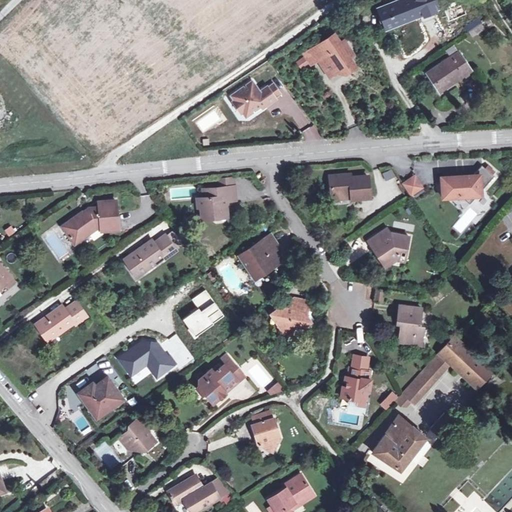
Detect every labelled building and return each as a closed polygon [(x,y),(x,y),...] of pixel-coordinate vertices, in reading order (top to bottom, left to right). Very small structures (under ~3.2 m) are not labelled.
[(385,29),(417,17),(410,0),(397,0),(377,8),(385,29)] [(471,36),(482,28),(476,18),(464,27),(471,36)] [(319,57),(317,58),(329,75),(341,67),(348,69),(353,65),(347,56),(351,53),(342,40),(339,44),(333,35),(313,48),(319,57)] [(450,56),(425,73),(438,92),(461,77),(470,71),(457,51),(456,52),(452,46),(446,50),(450,56)] [(242,112),(246,117),(253,112),(259,107),(261,109),(274,99),(274,98),(267,89),(266,88),(259,93),(251,83),(231,97),(235,102),(234,105),(239,111),(242,112)] [(267,89),(274,98),(279,94),(272,85),(267,89)] [(305,141),(321,138),(318,125),(302,129),(305,141)] [(441,177),(442,188),(451,196),(461,196),(470,195),(474,198),(493,176),(481,165),(472,175),(441,177)] [(382,172),(385,180),(394,177),(392,169),(382,172)] [(350,175),(330,176),(331,197),(352,195),(352,198),(352,199),(369,197),(368,176),(350,177),(350,175)] [(221,187),(234,186),(234,177),(220,178),(221,187)] [(409,196),(421,189),(414,177),(402,184),(409,196)] [(236,200),(234,186),(221,187),(203,188),(204,198),(196,198),(197,208),(201,207),(202,219),(213,218),(213,214),(227,213),(226,201),(236,200)] [(442,188),(442,197),(451,196),(442,188)] [(461,196),(469,203),(474,198),(470,195),(461,196)] [(100,226),(100,228),(100,232),(118,230),(116,201),(99,202),(99,208),(89,209),(82,214),(84,216),(79,219),(78,217),(76,216),(65,223),(70,230),(65,233),(73,245),(89,233),(88,231),(95,226),(100,226)] [(70,230),(65,223),(61,227),(65,233),(70,230)] [(395,254),(405,256),(409,236),(390,233),(387,228),(372,239),(377,246),(373,249),(382,263),(395,254)] [(172,232),(166,236),(176,251),(182,246),(172,232)] [(271,264),(273,267),(282,260),(276,250),(279,248),(270,235),(239,256),(252,276),(271,264)] [(176,251),(166,236),(155,244),(152,240),(127,257),(139,275),(164,257),(165,259),(176,251)] [(377,246),(372,239),(368,241),(373,249),(377,246)] [(395,254),(382,263),(385,267),(396,260),(404,262),(405,256),(395,254)] [(139,275),(127,257),(124,259),(136,277),(139,275)] [(0,295),(16,283),(0,263),(0,295)] [(271,264),(252,276),(254,279),(273,267),(271,264)] [(285,335),(299,326),(303,327),(311,322),(306,315),(309,302),(294,299),(271,314),(285,335)] [(38,322),(50,338),(73,322),(74,324),(86,315),(76,302),(65,310),(61,306),(38,322)] [(397,323),(401,324),(399,342),(420,345),(423,326),(419,326),(421,309),(400,306),(397,323)] [(50,338),(38,322),(35,325),(47,341),(50,338)] [(454,336),(439,353),(450,364),(477,388),(492,372),(454,336)] [(143,341),(119,357),(131,375),(148,363),(157,376),(173,365),(158,343),(143,341)] [(450,364),(439,353),(424,369),(436,379),(450,364)] [(354,357),(352,368),(366,370),(367,359),(354,357)] [(214,395),(218,399),(225,393),(224,391),(237,380),(239,382),(245,376),(230,359),(214,372),(212,369),(204,375),(199,379),(198,386),(196,388),(202,395),(204,393),(209,399),(214,395)] [(366,370),(352,368),(351,377),(348,377),(346,387),(343,386),(342,397),(350,398),(357,399),(357,396),(366,397),(367,388),(370,389),(371,379),(369,379),(370,371),(366,370)] [(436,379),(424,369),(408,386),(420,396),(436,379)] [(97,404),(103,412),(121,398),(107,378),(95,387),(92,383),(79,393),(91,409),(97,404)] [(273,397),(284,389),(278,381),(267,390),(273,397)] [(420,396),(408,386),(400,395),(394,401),(399,406),(406,406),(410,402),(413,404),(420,396)] [(214,395),(209,399),(213,403),(218,399),(214,395)] [(357,399),(350,398),(349,404),(364,406),(366,397),(357,396),(357,399)] [(97,404),(91,409),(97,417),(103,412),(97,404)] [(255,424),(272,419),(270,412),(252,418),(255,424)] [(431,429),(440,436),(453,422),(449,418),(443,413),(430,428),(431,429)] [(372,452),(400,470),(425,437),(399,416),(383,435),(372,452)] [(127,448),(137,450),(143,443),(147,448),(155,440),(138,418),(128,426),(128,431),(118,438),(127,448)] [(274,418),(272,419),(255,424),(252,425),(258,445),(273,452),(280,437),(274,418)] [(137,450),(127,448),(126,463),(137,455),(137,450)] [(300,474),(290,480),(292,484),(286,487),(267,499),(272,506),(275,511),(292,511),(289,507),(299,501),(301,504),(314,496),(300,474)] [(195,475),(189,479),(197,491),(203,488),(195,475)] [(197,491),(189,479),(168,492),(170,496),(169,497),(171,501),(173,500),(175,504),(183,499),(191,511),(194,511),(226,492),(219,479),(203,488),(197,491)] [(292,511),(301,504),(299,501),(289,507),(292,511)]
